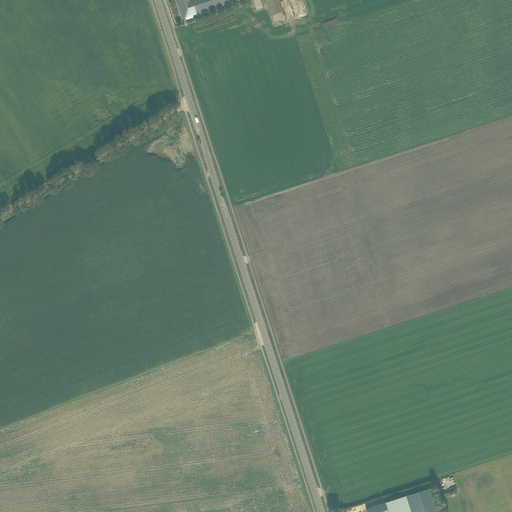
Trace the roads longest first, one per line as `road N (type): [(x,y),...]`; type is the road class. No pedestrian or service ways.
road 1 (tertiary): [(320,511),(158,0)]
road 2 (track): [(0,217),(189,101)]
